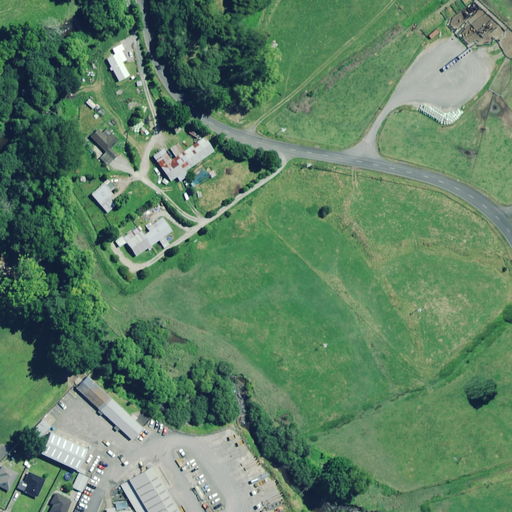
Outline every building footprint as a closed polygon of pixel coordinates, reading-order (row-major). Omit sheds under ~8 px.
[(110,67),(108,68),(109,71),(111,70),(117,81),(128,76),(121,62),(125,60),(118,46),(111,49),(114,55),(105,59),(110,67)] [(92,104),(93,103),(90,100),(89,101),(88,100),(85,103),(92,109),(95,106),(92,104)] [(167,112),(160,119),(175,134),(182,127),(167,112)] [(191,129),(188,133),(196,139),(199,135),(191,129)] [(104,137),(97,130),(89,137),(104,153),(98,158),(105,165),(116,156),(109,148),(117,141),(109,133),(104,137)] [(183,171),(212,152),(203,137),(182,152),(177,143),(168,149),(174,157),(169,160),(162,149),(151,156),(168,181),(175,177),(178,181),(186,176),(183,171)] [(200,169),(187,177),(191,183),(189,184),(191,187),(197,183),(195,180),(203,175),(200,169)] [(113,187),(106,180),(90,195),(106,213),(114,205),(107,198),(111,195),(108,192),(113,187)] [(151,248),(149,246),(157,240),(163,249),(168,245),(162,237),(170,231),(161,218),(146,228),(148,232),(142,236),(139,231),(137,233),(135,229),(122,238),(121,237),(114,241),(118,247),(125,242),(134,256),(146,249),(147,251),(151,248)] [(138,426),(89,383),(77,396),(126,439),(138,426)] [(51,426),(44,419),(30,433),(37,440),(51,426)] [(88,450),(51,433),(42,453),(78,470),(88,450)] [(171,511),(143,464),(120,477),(140,511),(171,511)] [(0,487),(7,491),(16,474),(0,465),(0,466),(0,487)] [(44,480),(27,472),(23,482),(19,481),(16,489),(35,498),(44,480)] [(87,478),(78,474),(71,488),(81,492),(87,478)] [(64,511),(70,502),(54,494),(49,504),(52,505),(48,511),(64,511)]
